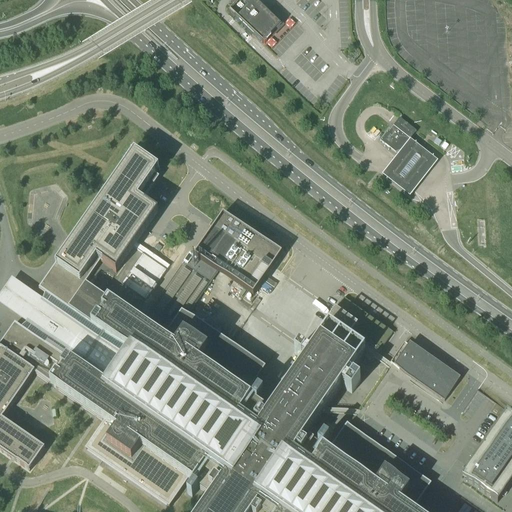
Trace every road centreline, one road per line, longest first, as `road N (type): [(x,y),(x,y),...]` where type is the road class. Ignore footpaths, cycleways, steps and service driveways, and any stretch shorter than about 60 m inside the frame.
road 1 (primary): [(511,316),(298,155),(126,3)]
road 2 (primary): [(127,24),(318,189),(511,334)]
road 3 (primary): [(0,35),(81,6),(127,24)]
